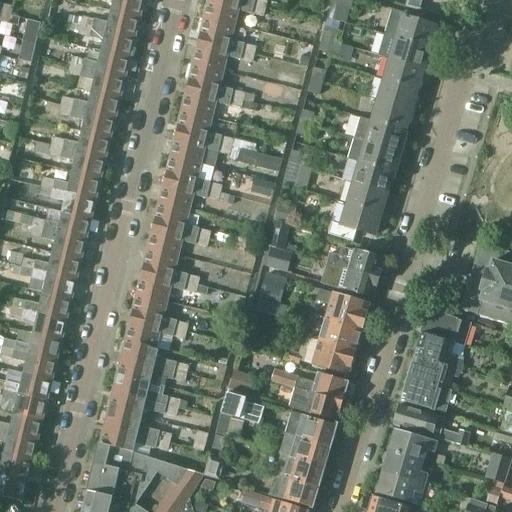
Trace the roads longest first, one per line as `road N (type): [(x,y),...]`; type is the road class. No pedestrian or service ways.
road 1 (residential): [(495,0),(485,32),(468,51),(334,511)]
road 2 (residential): [(51,511),(175,0)]
